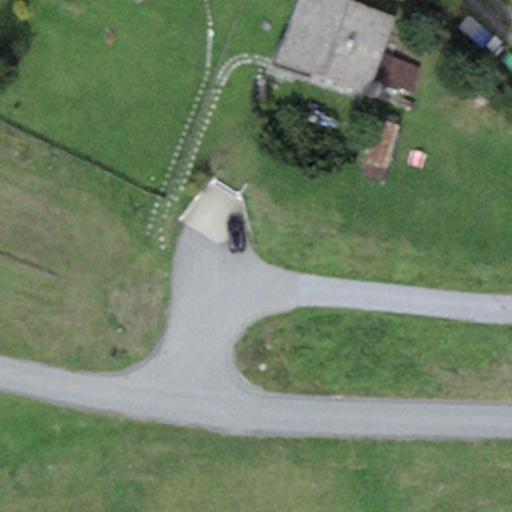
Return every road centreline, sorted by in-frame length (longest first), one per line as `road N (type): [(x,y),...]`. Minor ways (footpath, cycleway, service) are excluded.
road 1 (unclassified): [(0,371),(178,407),(511,422)]
road 2 (track): [(511,312),(255,291),(206,324),(178,407)]
